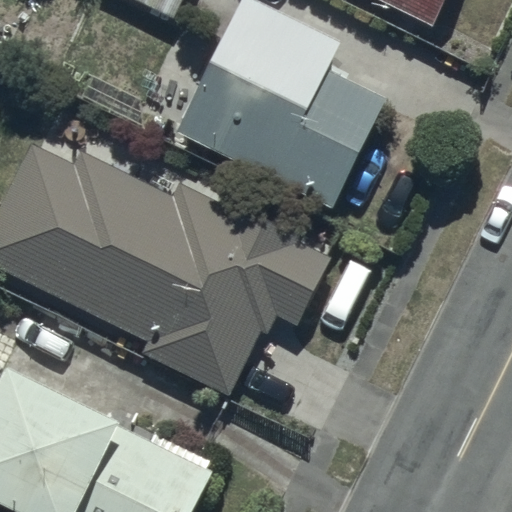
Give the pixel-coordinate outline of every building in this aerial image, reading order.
[(146,0),(174,14),(181,0),(146,0)] [(239,0),(176,126),(332,204),(387,94),(325,64),(338,38),(263,0),(239,0)] [(384,0),(431,22),(441,0),(384,0)] [(0,204),(0,265),(146,338),(141,349),(229,393),(262,327),(268,330),(277,312),(297,322),(331,254),(301,239),(304,234),(233,199),(231,205),(178,179),(172,191),(84,148),(75,164),(31,142),(0,204)] [(0,494),(36,511),(190,511),(213,467),(118,418),(120,413),(10,357),(0,377),(0,376),(0,494)]
